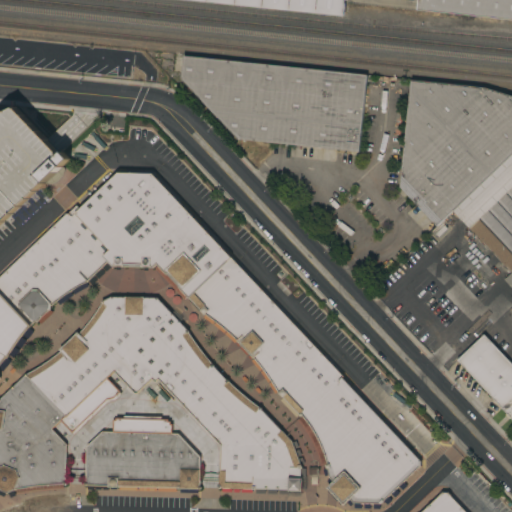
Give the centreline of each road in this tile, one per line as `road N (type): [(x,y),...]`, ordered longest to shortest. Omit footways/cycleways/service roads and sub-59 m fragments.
road 1 (residential): [(332,282),(161,104)]
road 2 (residential): [(0,84),(161,104)]
road 3 (residential): [(511,472),(420,375)]
